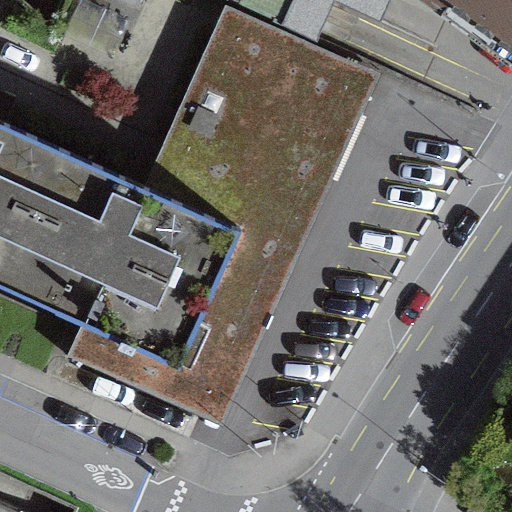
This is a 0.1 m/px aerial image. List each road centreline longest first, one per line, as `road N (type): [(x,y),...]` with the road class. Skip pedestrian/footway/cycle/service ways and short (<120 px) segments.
road 1 (secondary): [(511,267),(350,511)]
road 2 (residential): [(177,511),(0,431)]
